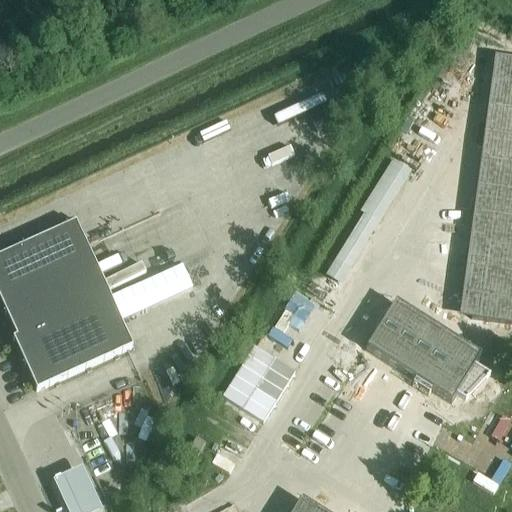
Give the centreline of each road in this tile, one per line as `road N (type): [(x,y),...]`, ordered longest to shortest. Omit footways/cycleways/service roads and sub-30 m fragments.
road 1 (unknown): [(256,477),(275,425),(446,120),(483,110),(507,128),(511,145)]
road 2 (unknown): [(511,182),(440,306)]
